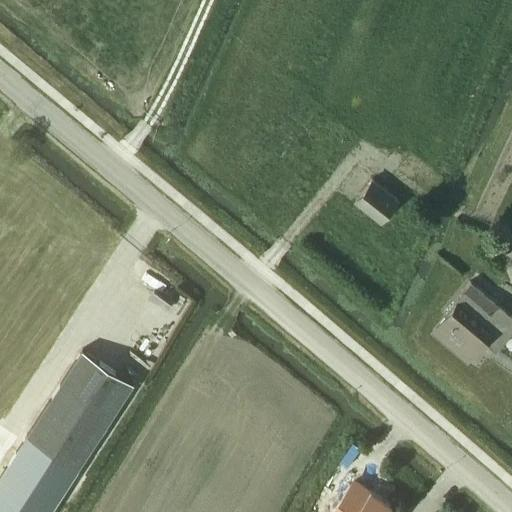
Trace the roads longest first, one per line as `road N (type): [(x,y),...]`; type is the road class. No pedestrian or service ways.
road 1 (secondary): [(510,511),(0,78)]
road 2 (track): [(207,0),(151,116),(109,168)]
